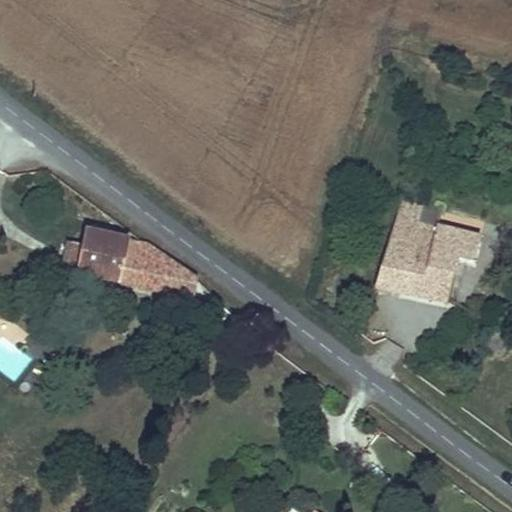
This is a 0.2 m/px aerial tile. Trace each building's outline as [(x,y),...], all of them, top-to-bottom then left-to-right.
[(375,289),(400,292),(418,223),(433,227),(438,209),(402,198),(375,289)] [(433,227),(418,223),(400,292),(449,303),(459,260),(474,264),(479,239),(433,227)] [(143,242),(87,232),(79,276),(195,298),(196,280),(143,242)] [(76,310),(70,341),(88,346),(94,314),(76,310)] [(491,328),(478,355),(493,363),(507,336),(491,328)]
